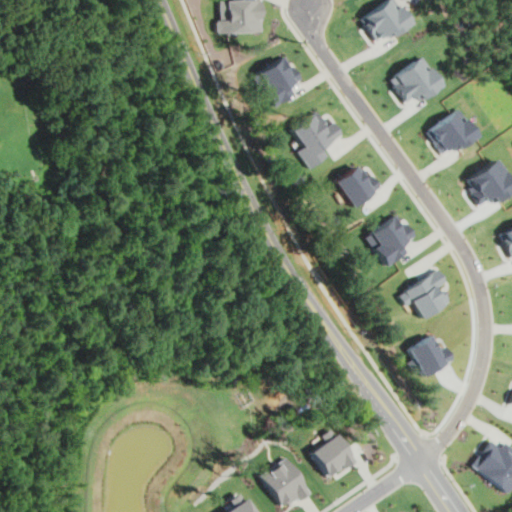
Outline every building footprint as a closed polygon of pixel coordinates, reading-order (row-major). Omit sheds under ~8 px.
[(215,32),(259,31),(258,0),(217,0),(218,19),(215,19),(215,32)] [(383,0),(360,16),(375,38),(386,30),(390,35),(408,22),(396,5),(390,10),(383,0)] [(268,105),(289,92),(285,85),(297,77),(289,65),(284,68),(278,58),(255,72),(262,84),(257,87),(268,105)] [(413,59),(391,75),(395,82),(391,85),(402,100),(415,92),(419,98),(438,84),(426,66),(420,70),(413,59)] [(293,150),(306,167),(324,154),(319,147),(338,133),(330,121),(320,129),(317,125),(320,123),(312,111),(287,129),(299,145),(293,150)] [(450,113),(427,129),(441,150),(452,142),(455,148),(475,134),(463,117),(457,121),(450,113)] [(486,163),(466,178),(470,184),(467,187),(470,191),(469,192),(472,195),(471,196),(476,203),(486,195),(491,202),(511,187),(500,170),(494,174),(486,163)] [(332,179),(350,205),(376,186),(368,175),(362,180),(351,165),(332,179)] [(366,233),(374,244),(370,247),(382,264),(401,251),(397,245),(411,235),(402,222),(395,227),(388,217),(366,233)] [(511,225),(500,231),(511,255),(511,254),(511,225)] [(395,295),(401,304),(407,300),(419,317),(445,301),(437,288),(433,290),(431,287),(441,280),(433,269),(401,289),(401,291),(395,295)] [(421,373),(448,358),(440,344),(434,347),(427,335),(406,347),(421,373)] [(307,451),(324,477),(351,460),(334,434),(332,435),(327,429),(318,435),(322,441),(307,451)] [(488,440),(468,464),(502,492),(511,481),(508,479),(511,474),(511,457),(510,456),(511,453),(511,449),(503,442),(498,448),(488,440)] [(276,503),(281,500),(284,504),(293,497),(294,499),(306,491),(282,458),(257,475),(276,503)] [(252,511),(242,498),(239,500),(235,493),(227,498),(231,505),(220,511),(252,511)]
